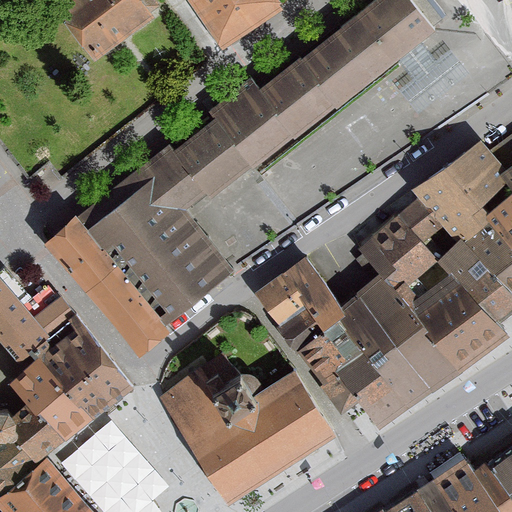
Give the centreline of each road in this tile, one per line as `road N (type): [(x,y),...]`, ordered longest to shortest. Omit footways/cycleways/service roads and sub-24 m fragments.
road 1 (residential): [(237,289),(511,99)]
road 2 (residential): [(21,228),(227,63)]
road 3 (residential): [(237,289),(369,471)]
road 4 (residential): [(139,373),(21,228)]
road 5 (residential): [(369,471),(511,368)]
road 6 (residential): [(211,511),(162,439),(139,373)]
road 7 (residential): [(139,373),(237,289)]
